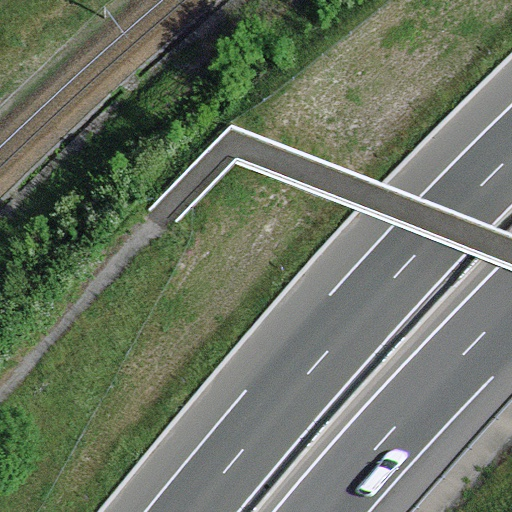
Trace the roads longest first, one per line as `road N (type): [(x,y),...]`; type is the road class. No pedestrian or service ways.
road 1 (motorway): [(511,154),(359,312),(190,511)]
road 2 (motorway): [(328,511),(511,314)]
